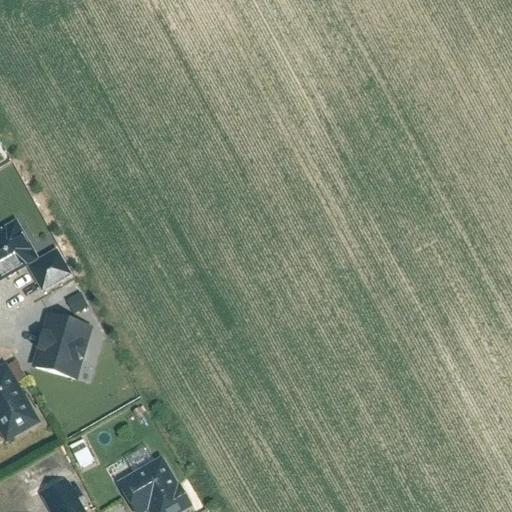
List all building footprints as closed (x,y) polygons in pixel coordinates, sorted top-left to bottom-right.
[(17,225),(0,233),(0,282),(28,268),(42,292),(69,275),(56,253),(37,264),(17,225)] [(71,312),(86,308),(83,297),(68,301),(71,312)] [(89,326),(46,317),(32,372),(77,381),(89,326)] [(8,370),(0,373),(0,435),(4,443),(29,430),(44,422),(8,370)] [(77,467),(92,462),(84,440),(70,445),(77,467)] [(163,461),(113,487),(128,511),(138,511),(145,509),(147,511),(174,511),(190,504),(163,461)] [(87,511),(69,481),(42,497),(50,511),(87,511)]
